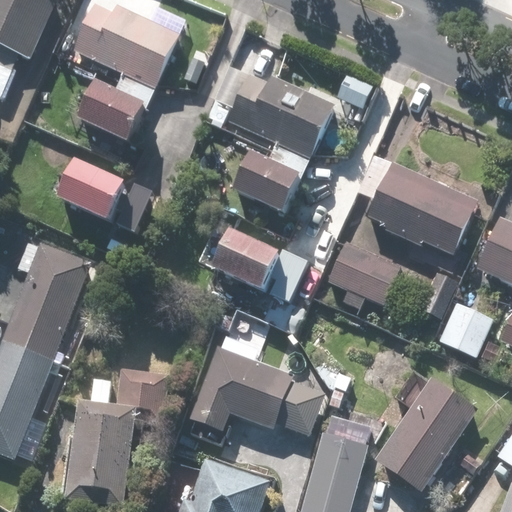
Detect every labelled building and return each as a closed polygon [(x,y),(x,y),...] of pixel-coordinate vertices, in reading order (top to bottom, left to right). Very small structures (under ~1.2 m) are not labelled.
[(61,2),(55,0),(0,0),(0,48),(22,58),(35,64),(61,2)] [(114,19),(98,11),(78,54),(127,78),(156,92),(181,40),(118,10),(114,19)] [(22,58),(0,48),(0,100),(3,102),(22,58)] [(232,112),(238,114),(233,127),(313,161),(335,111),(272,84),(270,89),(232,73),(209,126),(223,133),(232,112)] [(156,92),(127,78),(116,100),(98,91),(80,127),(128,150),(156,92)] [(283,222),(310,165),(278,151),(269,170),(250,161),(233,198),(283,222)] [(374,162),(359,196),(376,204),(368,223),(453,263),(478,211),(374,162)] [(127,190),(76,169),(59,209),(110,230),(127,190)] [(477,273),(511,289),(511,322),(501,346),(511,350),(511,229),(500,224),(477,273)] [(280,261),(232,237),(212,278),(260,301),(280,261)] [(401,273),(342,248),(325,289),(384,314),(401,273)] [(0,457),(13,463),(92,271),(44,251),(0,357),(0,457)] [(266,319),(277,324),(285,305),(290,307),(309,265),(289,257),(271,299),(274,300),(266,319)] [(494,326),(457,308),(438,345),(475,364),(494,326)] [(225,438),(233,419),(277,436),(279,431),(310,444),(329,397),(256,368),(271,332),(250,323),(242,342),(230,337),(223,355),(219,354),(191,425),(225,438)] [(169,378),(119,375),(117,413),(167,416),(169,378)] [(403,406),(413,413),(376,466),(421,498),(477,418),(444,395),(422,379),(403,406)] [(129,511),(138,416),(80,411),(70,511),(129,511)] [(353,511),(377,439),(331,424),(302,511),(353,511)] [(511,435),(497,456),(511,467),(511,435)] [(264,511),(274,485),(203,459),(183,511),(264,511)]
